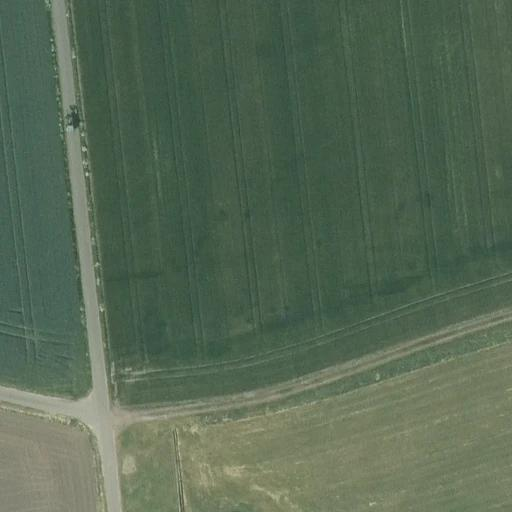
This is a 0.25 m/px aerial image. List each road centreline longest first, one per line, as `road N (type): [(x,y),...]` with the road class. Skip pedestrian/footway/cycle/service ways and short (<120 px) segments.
road 1 (unclassified): [(59,0),(105,423)]
road 2 (track): [(105,423),(262,399),(511,318)]
